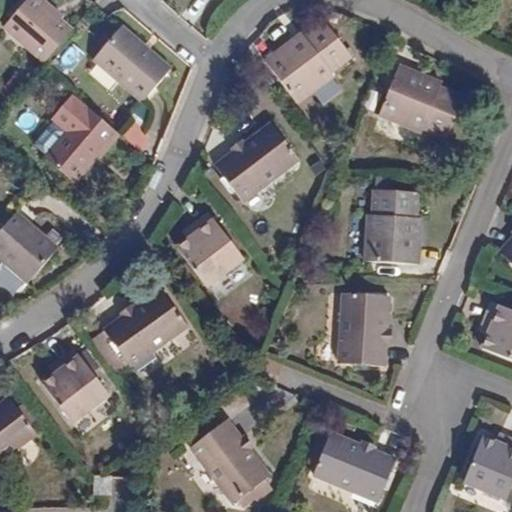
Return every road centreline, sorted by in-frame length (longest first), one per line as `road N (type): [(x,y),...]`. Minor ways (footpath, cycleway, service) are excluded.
road 1 (residential): [(0,343),(89,293),(144,235),(220,71)]
road 2 (residential): [(398,413),(511,102)]
road 3 (residential): [(381,0),(511,76)]
road 4 (residential): [(262,365),(398,413)]
road 5 (residential): [(413,511),(443,431),(398,413)]
